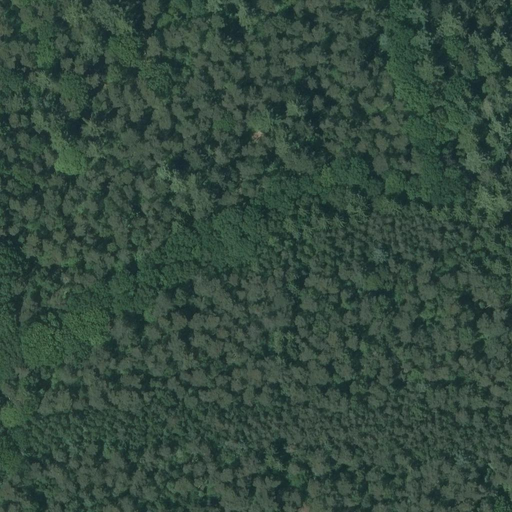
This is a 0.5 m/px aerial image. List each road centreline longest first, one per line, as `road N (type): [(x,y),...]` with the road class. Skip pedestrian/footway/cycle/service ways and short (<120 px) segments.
road 1 (track): [(511,206),(425,181),(336,168),(294,176),(0,345)]
road 2 (track): [(0,256),(14,319),(85,293)]
